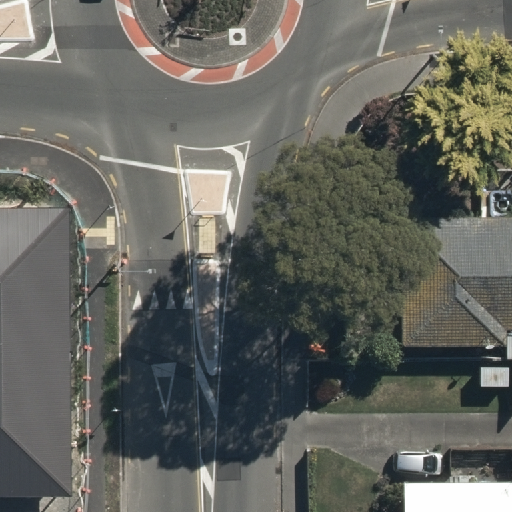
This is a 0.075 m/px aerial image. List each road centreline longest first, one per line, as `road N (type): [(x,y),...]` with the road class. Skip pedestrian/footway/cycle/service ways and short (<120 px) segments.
road 1 (tertiary): [(198,113),(204,511)]
road 2 (secondary): [(336,0),(329,31),(291,84),(263,102),(198,113)]
road 3 (secondary): [(198,113),(166,106),(112,68),(85,8)]
